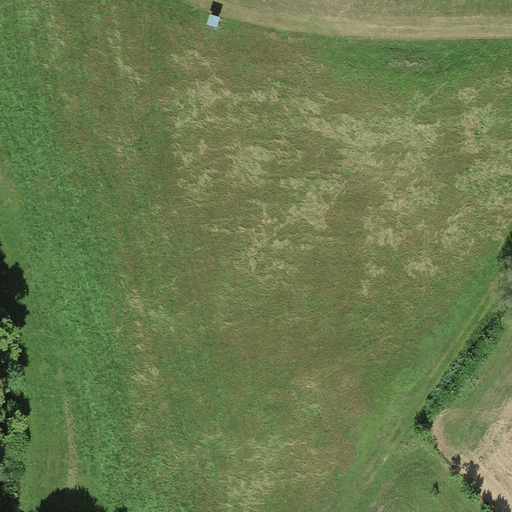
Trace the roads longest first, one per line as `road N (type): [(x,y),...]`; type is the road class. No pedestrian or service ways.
road 1 (track): [(511,28),(349,30),(246,20),(196,0)]
road 2 (track): [(343,511),(511,262)]
